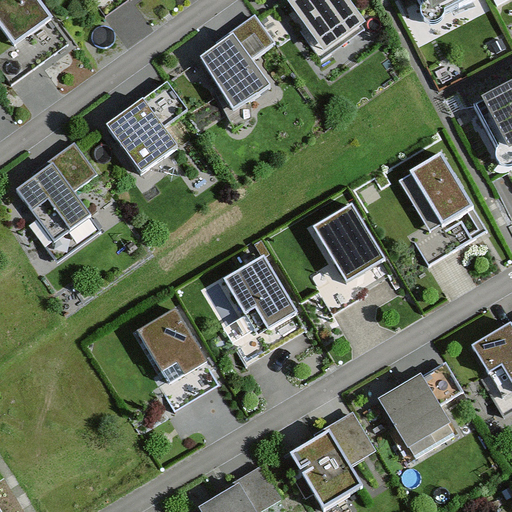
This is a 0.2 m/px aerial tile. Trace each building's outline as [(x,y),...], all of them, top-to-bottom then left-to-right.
[(30,0),(0,0),(0,32),(14,52),(50,27),(30,0)] [(91,0),(99,12),(117,0),(91,0)] [(346,0),(283,0),(325,59),(366,30),(346,1),(346,0)] [(425,0),(438,25),(489,0),(425,0)] [(276,47),(255,18),(216,45),(219,50),(201,63),(233,117),(270,93),(251,65),(276,47)] [(188,115),(167,87),(106,131),(142,180),(178,154),(163,133),(188,115)] [(511,91),(476,109),(504,167),(511,163),(511,91)] [(471,212),(440,161),(413,177),(443,229),(471,212)] [(88,221),(52,172),(19,196),(55,245),(88,221)] [(385,266),(352,210),(317,230),(313,232),(347,289),(385,266)] [(294,318),(263,265),(228,285),(259,338),(294,318)] [(204,367),(175,317),(141,337),(171,387),(204,367)] [(511,331),(469,358),(505,418),(511,413),(511,331)] [(444,369),(376,408),(410,467),(454,442),(438,414),(462,400),(444,369)] [(354,426),(288,464),(316,511),(335,511),(361,497),(347,474),(373,459),(354,426)] [(240,497),(214,511),(283,511),(261,475),(236,490),(240,497)]
